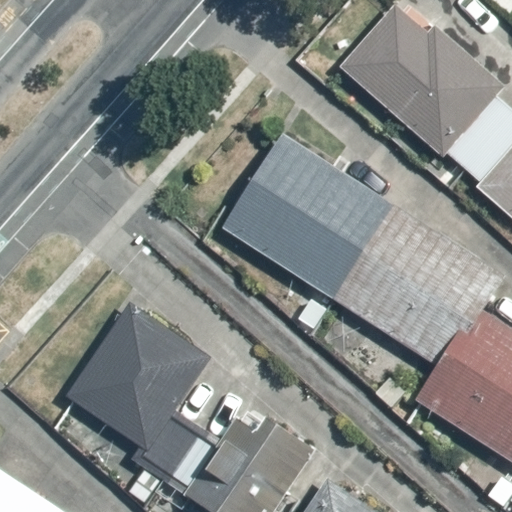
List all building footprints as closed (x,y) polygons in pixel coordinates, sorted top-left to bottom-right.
[(409,0),(405,0),(343,69),(443,160),(449,155),(479,182),(475,187),(511,220),(511,107),(499,96),(506,88),(409,0)] [(492,268),(287,135),(226,231),(431,364),(492,268)] [(125,305),(67,399),(145,447),(136,461),(187,492),(183,499),(204,511),(271,511),(309,452),(242,411),(220,448),(173,419),(210,359),(183,342),(187,336),(164,322),(161,327),(125,305)] [(511,331),(477,309),(416,405),(511,466),(511,331)] [(65,511),(0,468),(0,511),(65,511)] [(373,511),(331,483),(321,498),(309,490),(294,511),(373,511)]
